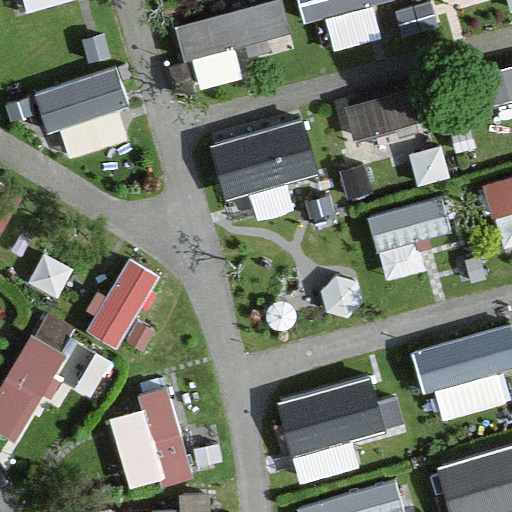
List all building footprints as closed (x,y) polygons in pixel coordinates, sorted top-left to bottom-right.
[(199,0),(182,4),(201,79),(247,67),(237,27),(291,14),(287,0),(199,0)] [(378,0),(305,0),(308,7),(331,1),(340,36),(385,24),(378,0)] [(122,54),(39,70),(47,109),(130,93),(122,54)] [(511,160),(487,166),(495,199),(511,194),(511,160)] [(0,167),(0,228),(25,181),(0,167)] [(388,263),(461,242),(444,181),(370,202),(388,263)] [(127,237),(87,314),(124,333),(164,256),(127,237)] [(0,371),(0,417),(20,427),(66,333),(27,314),(0,371)] [(379,355),(278,384),(302,468),(362,451),(353,419),(395,407),(379,355)] [(172,376),(110,394),(134,474),(196,456),(172,376)] [(511,511),(511,423),(436,451),(458,511),(511,511)] [(304,511),(406,511),(407,511),(401,471),(301,486),(304,511)] [(213,511),(210,484),(160,490),(162,511),(213,511)]
